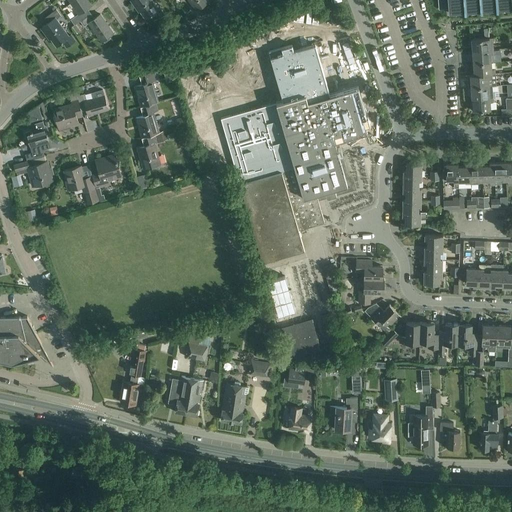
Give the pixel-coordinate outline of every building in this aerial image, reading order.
[(87,0),(69,0),(72,3),(68,5),(71,8),(74,6),(79,13),(71,18),(74,24),(80,20),(80,21),(91,13),(87,8),(91,5),(87,0)] [(134,0),(147,18),(152,15),(155,19),(154,19),(155,19),(167,14),(166,14),(161,7),(160,8),(154,0),(134,0)] [(189,0),(197,10),(209,1),(208,0),(189,0)] [(511,0),(437,0),(438,9),(448,8),(448,12),(511,7),(511,0)] [(70,35),(68,36),(56,19),(60,16),(56,10),(44,18),(48,23),(42,27),(56,46),(62,42),(66,47),(74,41),(70,35)] [(91,13),(80,21),(84,26),(89,22),(97,34),(96,34),(101,41),(103,40),(105,42),(110,38),(108,36),(114,32),(109,25),(108,26),(101,15),(100,14),(94,18),(91,13)] [(494,49),(493,37),(472,39),(473,51),(494,49)] [(284,100),(276,102),(221,118),(263,262),(305,250),(299,230),(325,222),(316,193),(325,191),(326,193),(326,194),(327,195),(328,195),(329,196),(337,193),(338,192),(338,191),(337,187),(347,184),(335,141),(367,131),(365,124),(370,123),(367,115),(366,115),(357,86),(333,94),(329,95),(314,44),(293,51),(292,47),(291,46),(290,46),(289,46),(270,51),(284,100)] [(494,49),(473,51),(474,63),(491,61),(498,61),(497,54),(494,54),(494,49)] [(491,61),(474,63),(474,74),(491,73),(496,73),(495,68),(492,68),(491,61)] [(135,85),(137,93),(138,93),(140,97),(139,98),(141,106),(155,102),(158,101),(152,81),(156,80),(154,71),(139,75),(142,83),(135,85)] [(492,85),(491,73),(474,74),(471,75),(471,87),(469,87),(492,85)] [(472,98),(493,97),(495,97),(495,92),(493,92),(492,85),(469,87),(469,88),(469,87),(469,95),(472,95),(472,98)] [(85,93),(77,95),(77,96),(78,99),(81,111),(86,109),(88,115),(108,109),(102,90),(91,93),(92,93),(93,97),(87,99),(85,93)] [(77,96),(77,95),(76,92),(69,94),(72,103),(53,109),(60,130),(68,128),(68,125),(78,122),(76,117),(82,115),(81,111),(78,99),(77,96)] [(493,102),(493,97),(472,98),(473,111),(491,109),(490,102),(493,102)] [(155,102),(141,106),(140,106),(143,114),(136,116),(142,137),(157,133),(160,132),(154,111),(158,110),(155,102)] [(43,149),(50,147),(43,121),(35,123),(37,130),(33,131),(32,130),(25,132),(27,140),(28,139),(34,158),(44,155),(43,149)] [(160,133),(162,141),(169,139),(167,131),(160,133)] [(137,147),(139,155),(141,154),(142,159),(141,160),(143,168),(160,163),(154,143),(158,142),(159,141),(157,134),(157,133),(142,137),(141,137),(144,145),(137,147)] [(206,166),(211,164),(208,153),(202,155),(206,166)] [(108,178),(121,174),(115,155),(96,161),(99,172),(93,174),(96,188),(110,184),(108,178)] [(14,164),(16,170),(22,169),(23,172),(28,170),(32,186),(52,180),(47,161),(32,165),(30,160),(14,164)] [(494,163),(495,178),(502,178),(502,180),(507,180),(507,162),(494,163)] [(482,163),(470,164),(470,179),(470,181),(471,184),(478,184),(478,181),(483,181),(482,166),(482,163)] [(482,166),(483,181),(490,181),(490,185),(495,185),(495,178),(494,163),(489,163),(489,166),(482,166)] [(403,171),(403,176),(421,177),(421,164),(406,164),(406,172),(403,171)] [(459,182),(458,166),(458,164),(446,164),(446,166),(444,166),(444,170),(443,170),(442,170),(443,180),(454,179),(454,188),(459,188),(459,182)] [(465,166),(458,166),(459,182),(465,181),(466,184),(471,184),(470,181),(470,179),(470,164),(465,164),(465,166)] [(98,200),(95,188),(91,176),(84,178),(81,165),(64,170),(67,180),(66,181),(68,190),(82,186),(87,203),(98,200)] [(21,185),(18,174),(13,176),(16,186),(21,185)] [(403,176),(403,188),(418,189),(418,182),(421,182),(421,177),(403,176)] [(418,189),(403,188),(403,193),(405,193),(405,201),(420,201),(421,189),(418,189)] [(403,201),(402,213),(418,213),(418,206),(420,206),(420,201),(405,201),(403,201)] [(418,213),(402,213),(402,217),(405,218),(404,225),(420,225),(420,218),(426,219),(426,213),(418,213)] [(427,247),(442,248),(442,236),(425,235),(424,241),(427,241),(427,247)] [(424,247),(424,259),(439,260),(439,253),(442,253),(442,248),(427,247),(424,247)] [(439,260),(424,259),(424,264),(426,264),(426,271),(441,272),(442,260),(439,260)] [(364,279),(381,280),(382,267),(370,267),(371,260),(356,260),(356,273),(364,273),(364,279)] [(477,287),(478,270),(466,269),(465,284),(472,285),(472,287),(477,287)] [(478,270),(477,287),(489,288),(490,273),(483,272),(483,270),(478,270)] [(490,270),(490,273),(489,288),(494,288),(494,285),(502,286),(502,270),(490,270)] [(502,270),(502,286),(502,288),(511,288),(511,273),(507,273),(507,271),(502,270)] [(441,272),(426,271),(424,271),(423,284),(438,284),(439,277),(441,277),(441,272)] [(348,277),(347,287),(358,287),(358,278),(348,277)] [(384,280),(381,280),(364,279),(364,292),(358,292),(358,303),(369,304),(369,293),(383,293),(384,280)] [(367,306),(364,310),(384,330),(400,314),(389,304),(383,310),(375,302),(367,306)] [(352,312),(349,306),(341,309),(344,315),(352,312)] [(0,360),(12,363),(40,354),(38,352),(39,346),(41,343),(41,344),(42,344),(27,316),(0,317),(0,360)] [(322,352),(312,319),(282,327),(291,361),(322,352)] [(419,342),(420,324),(406,323),(406,336),(400,336),(400,343),(419,343),(419,342)] [(420,323),(420,324),(419,342),(428,342),(428,348),(439,348),(439,335),(433,335),(434,323),(420,323)] [(439,333),(439,335),(439,348),(438,353),(444,354),(445,343),(458,344),(459,324),(446,324),(445,334),(439,333)] [(459,324),(458,344),(470,344),(470,355),(477,355),(477,351),(477,335),(471,335),(472,325),(459,324)] [(496,347),(497,326),(483,325),(482,346),(487,346),(489,351),(496,351),(496,347)] [(511,326),(497,326),(496,347),(510,348),(510,347),(511,326)] [(386,346),(397,334),(393,330),(381,342),(386,346)] [(196,358),(199,342),(188,340),(186,356),(196,358)] [(199,342),(196,358),(206,360),(209,344),(199,342)] [(132,382),(125,381),(121,402),(135,404),(139,383),(137,383),(138,375),(141,376),(143,360),(145,361),(147,350),(145,350),(146,345),(138,343),(137,348),(135,348),(133,358),(132,366),(131,365),(130,371),(131,371),(131,374),(133,374),(132,382)] [(251,360),(249,373),(268,376),(271,363),(251,360)] [(287,383),(304,385),(306,370),(289,367),(287,383)] [(429,369),(421,370),(422,382),(430,382),(429,369)] [(353,372),(353,392),(361,392),(361,371),(353,372)] [(185,414),(192,378),(181,376),(174,411),(185,414)] [(203,380),(192,378),(185,414),(196,416),(203,380)] [(384,379),(385,400),(398,399),(397,378),(384,379)] [(226,382),(220,419),(241,423),(246,393),(247,393),(248,388),(247,388),(247,386),(226,382)] [(433,406),(441,405),(440,391),(432,392),(433,406)] [(351,407),(331,406),(330,415),(336,415),(335,429),(351,430),(352,415),(358,416),(358,408),(358,397),(347,397),(347,404),(351,404),(351,407)] [(408,417),(408,402),(399,401),(399,417),(408,417)] [(503,417),(503,404),(493,405),(493,417),(503,417)] [(311,416),(300,415),(301,408),(292,406),(291,413),(288,413),(286,415),(286,418),(288,421),(290,421),(289,427),(299,429),(298,431),(307,432),(307,430),(309,431),(311,416)] [(427,445),(427,429),(433,429),(432,407),(426,407),(426,416),(414,416),(414,424),(409,424),(408,436),(414,436),(414,445),(416,445),(417,445),(421,445),(423,445),(427,445)] [(383,441),(390,442),(391,423),(388,422),(388,415),(374,414),(373,421),(370,421),(368,422),(368,426),(370,428),(369,437),(383,438),(383,441)] [(484,429),(484,433),(482,433),(481,442),(480,442),(480,448),(481,448),(481,449),(489,449),(489,447),(497,448),(498,434),(496,433),(497,421),(489,420),(488,430),(484,429)] [(460,447),(460,431),(453,430),(453,422),(440,422),(440,430),(447,431),(447,447),(452,447),(454,449),(457,449),(459,447),(460,447)] [(93,464),(89,463),(90,458),(86,457),(85,462),(75,460),(72,474),(90,478),(93,464)] [(13,467),(11,478),(11,481),(22,483),(25,469),(13,467)] [(76,479),(74,491),(82,492),(84,480),(76,479)]
